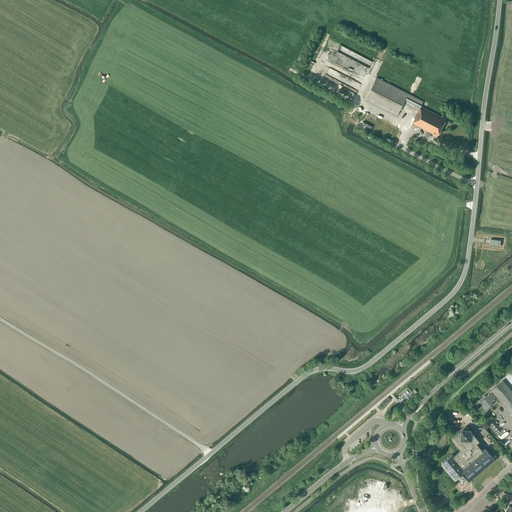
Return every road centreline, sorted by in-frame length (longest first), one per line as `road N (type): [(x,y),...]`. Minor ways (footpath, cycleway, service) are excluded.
road 1 (unclassified): [(140,511),(305,375),(360,369),(459,285),(499,0)]
road 2 (tertiary): [(398,428),(511,323)]
